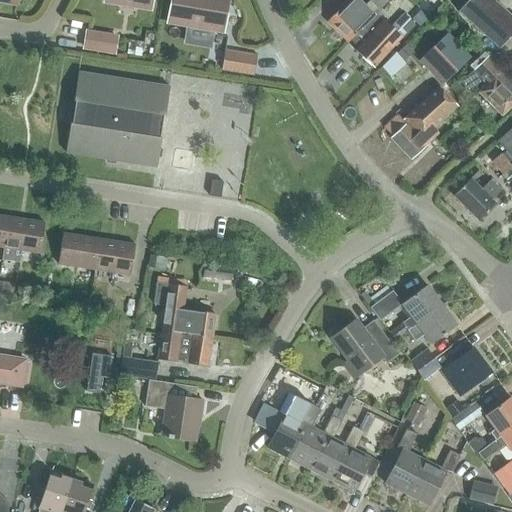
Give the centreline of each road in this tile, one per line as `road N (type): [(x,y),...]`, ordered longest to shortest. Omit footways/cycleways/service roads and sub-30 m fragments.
road 1 (residential): [(319,276),(242,214),(0,178)]
road 2 (residential): [(413,212),(375,181),(326,118),(265,0)]
road 3 (residential): [(0,426),(120,446),(195,482),(229,478)]
road 4 (residential): [(229,478),(233,430),(249,384),(319,276)]
road 5 (residential): [(413,212),(511,290)]
